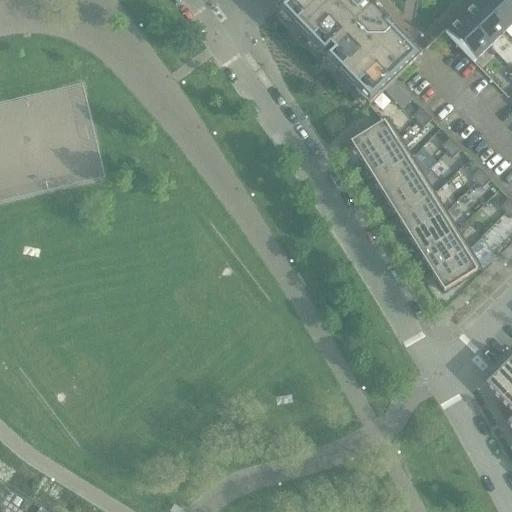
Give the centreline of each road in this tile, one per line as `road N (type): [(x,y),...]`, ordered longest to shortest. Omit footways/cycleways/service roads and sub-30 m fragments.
road 1 (residential): [(437,375),(192,0)]
road 2 (residential): [(511,506),(437,375)]
